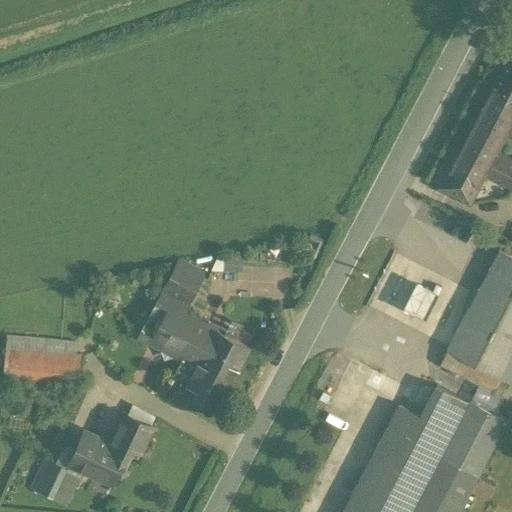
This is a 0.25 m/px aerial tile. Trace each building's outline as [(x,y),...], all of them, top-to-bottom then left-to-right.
[(511,52),(508,50),(491,84),(511,95),(511,52)] [(511,95),(491,84),(479,105),(511,121),(511,118),(511,95)] [(511,121),(479,105),(469,125),(500,142),(504,134),(511,121)] [(500,142),(469,125),(458,146),(489,162),(495,150),(500,142)] [(489,162),(458,146),(447,167),(478,183),(483,174),(489,162)] [(511,158),(495,150),(489,162),(483,174),(511,188),(511,158)] [(478,183),(447,167),(437,186),(468,202),(478,183)] [(511,255),(498,248),(446,348),(447,349),(440,362),(477,382),(468,400),(481,407),(504,418),(511,404),(511,255)] [(178,259),(161,290),(184,302),(186,303),(202,272),(178,259)] [(437,293),(415,282),(403,307),(425,317),(437,293)] [(208,325),(180,310),(184,302),(161,290),(157,299),(163,302),(152,322),(146,319),(138,334),(182,357),(172,375),(169,374),(168,377),(170,378),(168,384),(215,408),(247,345),(208,324),(208,325)] [(77,341),(6,334),(2,374),(80,381),(82,354),(75,354),(77,341)] [(419,414),(399,403),(341,511),(455,511),(504,418),(481,407),(468,400),(435,383),(419,414)] [(17,396),(0,395),(0,399),(0,406),(15,408),(17,396)] [(123,414),(109,444),(127,452),(126,453),(137,458),(151,427),(123,414)] [(109,444),(82,432),(67,465),(111,485),(126,453),(127,452),(109,444)] [(53,465),(39,495),(52,501),(66,471),(53,465)] [(471,490),(489,498),(495,485),(476,477),(471,490)]
